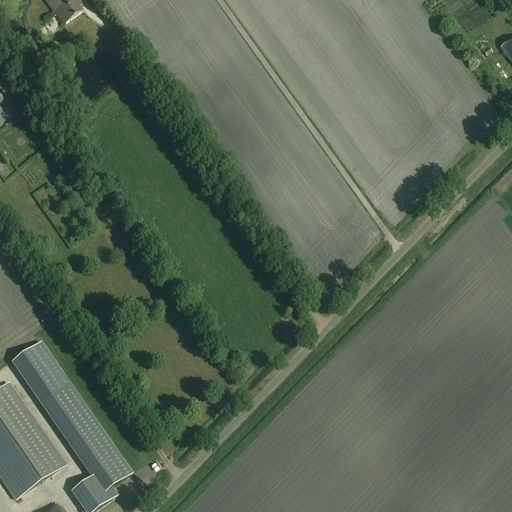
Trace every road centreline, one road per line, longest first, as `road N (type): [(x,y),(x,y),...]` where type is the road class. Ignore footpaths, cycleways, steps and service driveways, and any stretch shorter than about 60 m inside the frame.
road 1 (unclassified): [(150,511),(511,136)]
road 2 (track): [(327,326),(106,24),(86,11)]
road 3 (track): [(181,478),(0,229)]
